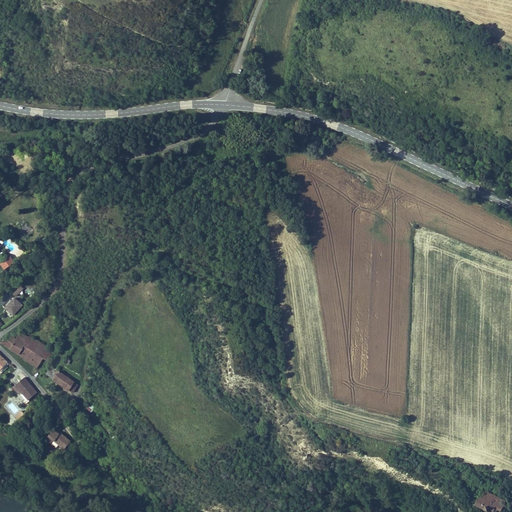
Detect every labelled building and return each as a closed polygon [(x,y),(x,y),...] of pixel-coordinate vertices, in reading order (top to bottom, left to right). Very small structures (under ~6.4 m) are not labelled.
[(8,270),(18,263),(14,257),(3,264),(8,270)] [(22,297),(19,294),(14,298),(6,306),(10,309),(22,297)] [(6,306),(14,298),(11,295),(3,303),(6,306)] [(31,340),(22,333),(17,340),(10,349),(20,356),(31,340)] [(41,349),(33,344),(23,359),(41,371),(48,361),(52,356),(41,349)] [(44,346),(41,349),(52,356),(48,361),(51,364),(57,355),(44,346)] [(62,373),(55,368),(50,377),(57,381),(60,378),(61,376),(61,375),(62,374),(62,373)] [(73,381),(62,374),(61,375),(61,376),(60,378),(57,381),(69,389),(73,381)] [(6,376),(1,383),(4,386),(10,380),(6,376)] [(39,394),(25,380),(14,390),(28,404),(39,394)] [(73,392),(78,384),(73,381),(69,389),(73,392)] [(14,416),(18,421),(24,415),(20,411),(14,416)] [(55,443),(67,452),(72,445),(62,438),(64,436),(56,430),(50,439),(55,443)] [(494,504),(491,511),(492,511),(501,511),(507,502),(485,490),(482,497),(494,504)] [(488,509),(491,511),(494,504),(482,497),(478,495),(474,505),(487,511),(488,509)]
